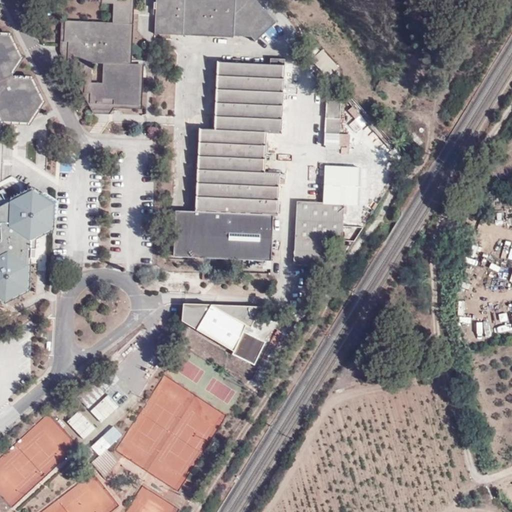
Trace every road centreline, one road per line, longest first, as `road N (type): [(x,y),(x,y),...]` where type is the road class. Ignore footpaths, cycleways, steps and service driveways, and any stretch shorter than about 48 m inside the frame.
road 1 (unknown): [(511,105),(442,202),(429,244),(473,479)]
road 2 (tertiary): [(66,370),(132,321),(137,302),(129,279),(94,277),(73,289),(67,325)]
